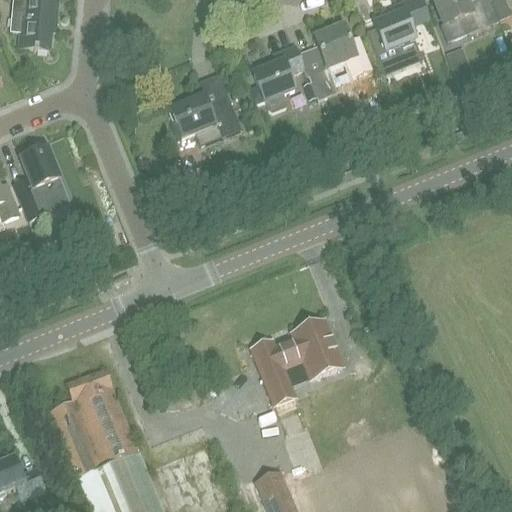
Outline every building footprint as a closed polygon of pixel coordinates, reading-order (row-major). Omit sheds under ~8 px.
[(28,0),(27,17),(12,16),(10,36),(21,36),(20,52),(35,53),(35,55),(50,56),(51,38),(55,38),(58,0),(28,0)] [(466,39),(498,26),(488,1),(467,10),(463,0),(432,0),(444,30),(460,23),(466,39)] [(499,24),(511,19),(503,0),(500,0),(491,4),(499,24)] [(408,30),(428,22),(419,1),(394,11),(398,19),(374,29),(385,57),(414,45),(408,30)] [(356,80),(370,74),(358,44),(349,47),(343,32),(314,44),(326,74),(350,64),(356,80)] [(434,43),(427,47),(438,67),(445,62),(434,43)] [(258,92),(250,95),(256,111),(265,107),(269,116),(286,108),(283,100),(294,96),(288,80),(301,75),(302,74),(297,61),(294,52),(274,61),(278,70),(254,80),(258,92)] [(308,82),(310,86),(316,101),(318,106),(337,98),(329,77),(319,81),(317,78),(308,82)] [(316,101),(310,86),(302,90),(308,105),(316,101)] [(200,152),(241,136),(227,102),(208,110),(203,100),(168,114),(181,146),(195,140),(200,152)] [(29,183),(12,189),(18,205),(34,199),(35,198),(34,194),(45,190),(50,203),(57,200),(64,196),(46,153),(21,164),(29,183)] [(271,189),(282,184),(276,169),(264,174),(271,189)] [(0,236),(6,234),(3,227),(19,220),(6,190),(0,192),(0,236)] [(28,227),(43,221),(34,199),(18,205),(28,227)] [(44,258),(52,276),(52,277),(86,264),(79,245),(44,258)] [(273,353),(282,374),(302,366),(310,385),(341,372),(323,326),(291,339),(294,344),(273,353)] [(251,355),(265,389),(273,411),(293,403),(282,374),(273,353),(271,347),(251,355)] [(89,511),(160,511),(105,375),(65,390),(72,407),(51,416),(89,511)] [(19,505),(44,494),(36,474),(21,480),(13,462),(0,467),(0,499),(14,493),(19,505)] [(268,511),(291,511),(277,479),(257,487),(268,511)]
